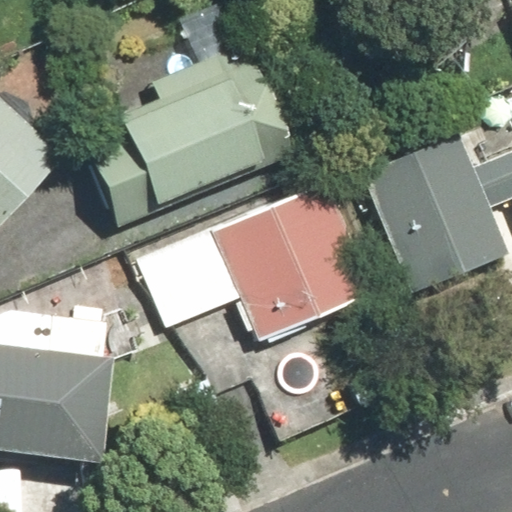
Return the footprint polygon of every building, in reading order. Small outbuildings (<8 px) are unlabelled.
[(70,128),(107,219),(284,148),(239,36),(145,74),(153,94),(70,128)] [(0,210),(53,149),(0,102),(0,210)] [(455,127),(353,168),(406,298),(508,257),(486,202),(508,193),(511,203),(511,140),(468,158),(455,127)] [(320,180),(207,225),(252,336),(365,291),(320,180)] [(0,447),(91,459),(105,351),(0,338),(0,447)]
